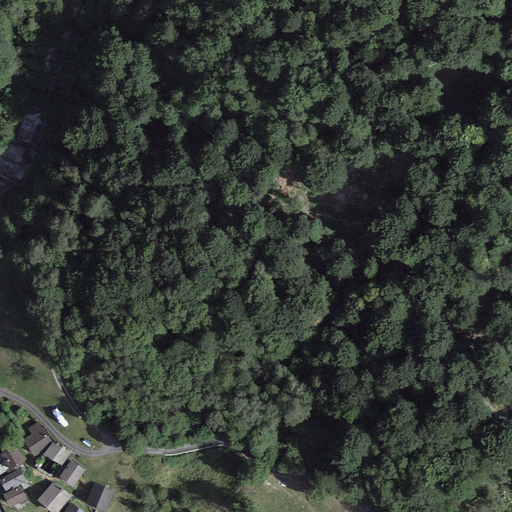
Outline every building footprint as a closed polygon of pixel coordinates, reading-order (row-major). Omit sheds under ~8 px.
[(51,441),(37,422),(28,429),(31,433),(21,441),(32,455),(51,441)] [(70,453),(52,441),(44,453),(62,465),(70,453)] [(14,444),(0,452),(0,474),(24,460),(14,444)] [(85,470),(71,459),(59,474),(73,485),(85,470)] [(25,480),(20,468),(1,477),(6,488),(25,480)] [(56,511),(71,495),(54,480),(37,499),(52,511),(56,511)] [(115,492),(94,483),(86,503),(106,511),(115,492)] [(28,500),(21,485),(5,492),(11,505),(18,502),(20,504),(28,500)] [(85,511),(70,502),(63,511),(85,511)]
